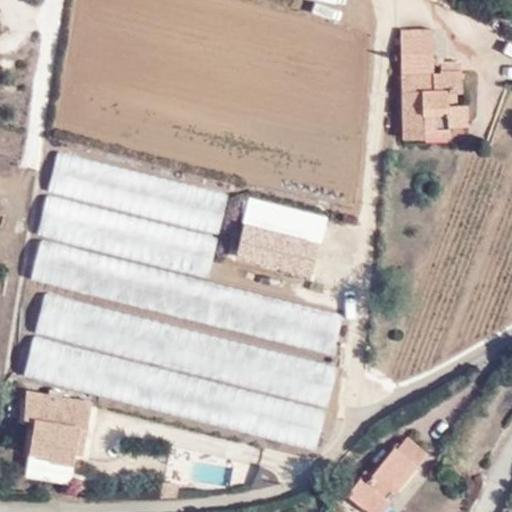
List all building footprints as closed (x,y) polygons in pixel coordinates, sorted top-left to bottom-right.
[(405,137),(426,137),(425,130),(451,129),(451,125),(469,125),(467,104),(450,105),(449,90),(462,91),(461,70),(440,70),(440,73),(434,72),(433,30),(400,30),(401,91),(403,91),(405,137)] [(425,130),(426,137),(451,136),(451,129),(425,130)] [(31,279),(336,344),(343,308),(208,279),(228,187),(53,149),(49,165),(57,167),(51,194),(42,236),(41,236),(31,279)] [(244,194),(234,256),(315,269),(325,207),(244,194)] [(87,399),(26,388),(22,414),(32,416),(26,447),(46,451),(46,454),(68,459),(71,446),(79,448),(87,399)] [(412,463),(416,466),(425,454),(406,438),(400,446),(397,444),(371,476),(365,471),(356,481),(344,472),(328,492),(335,507),(346,494),(368,511),(380,511),(388,502),(382,496),(390,488),(412,463)] [(171,472),(192,475),(192,478),(230,483),(233,458),(174,449),(171,472)] [(394,492),(416,466),(412,463),(390,488),(394,492)]
